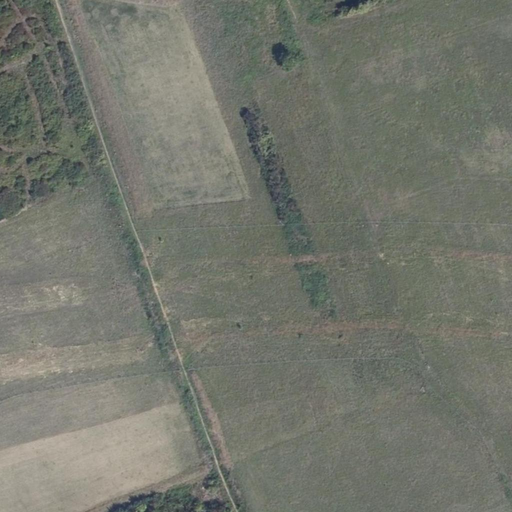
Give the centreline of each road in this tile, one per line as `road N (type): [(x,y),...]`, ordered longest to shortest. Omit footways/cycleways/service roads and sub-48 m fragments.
road 1 (track): [(238,511),(54,0)]
road 2 (primary): [(511,281),(260,283),(0,319)]
road 3 (primary): [(63,330),(289,305),(511,305)]
